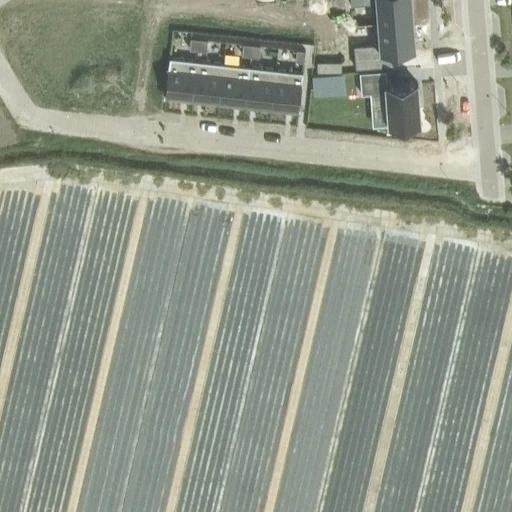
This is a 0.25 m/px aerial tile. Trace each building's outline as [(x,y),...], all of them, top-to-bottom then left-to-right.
[(356,0),(357,5),(365,4),(366,22),(380,21),(406,19),(404,0),(356,0)] [(382,42),(355,44),(357,67),(393,64),(392,50),(416,48),(414,19),(406,19),(380,21),(382,42)] [(192,37),(190,48),(199,49),(200,37),(192,37)] [(200,37),(199,49),(207,50),(209,38),(200,37)] [(244,42),(243,53),(251,54),(252,43),(244,42)] [(252,43),(251,54),(260,55),(261,44),(252,43)] [(297,48),(296,59),(305,60),(306,49),(297,48)] [(170,56),(166,95),(193,98),(198,59),(170,56)] [(198,59),(193,98),(220,101),(224,62),(198,59)] [(224,62),(220,101),(246,104),(250,65),(224,62)] [(250,65),(246,104),(272,107),(276,68),(250,65)] [(276,68),(272,107),(299,110),(304,71),(276,68)] [(387,73),(361,75),(362,93),(387,91),(389,123),(405,122),(405,126),(418,125),(418,121),(422,121),(419,81),(388,83),(387,73)] [(315,92),(345,90),(343,74),(314,76),(315,92)] [(424,100),(437,99),(436,78),(423,79),(424,100)]
